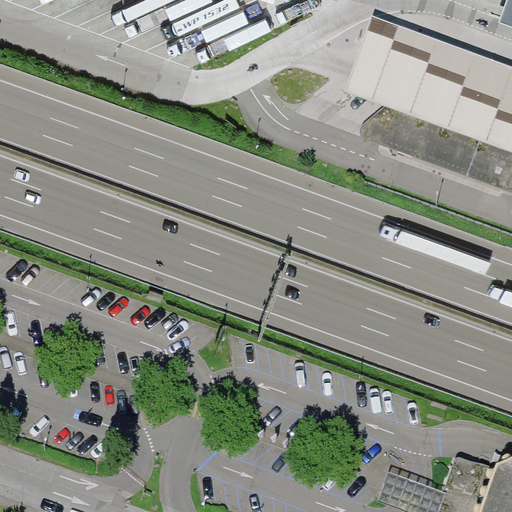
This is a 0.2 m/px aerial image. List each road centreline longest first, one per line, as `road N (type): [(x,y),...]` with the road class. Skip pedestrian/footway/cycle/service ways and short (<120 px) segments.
road 1 (motorway): [(511,294),(0,109)]
road 2 (motorway): [(0,185),(511,370)]
